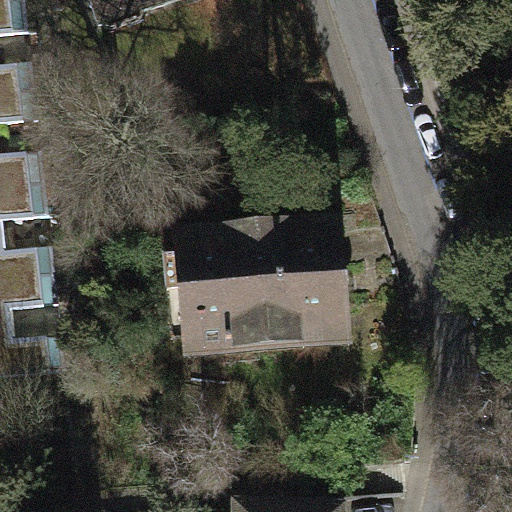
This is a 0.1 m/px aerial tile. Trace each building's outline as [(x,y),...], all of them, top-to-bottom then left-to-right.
[(23,0),(12,0),(0,1),(0,96),(34,92),(23,0)] [(88,0),(99,31),(189,0),(88,0)] [(34,92),(0,96),(0,186),(44,182),(34,92)] [(44,182),(0,186),(0,279),(54,274),(44,182)] [(338,226),(178,242),(186,361),(348,342),(338,226)] [(54,274),(0,279),(0,377),(65,370),(54,274)]
